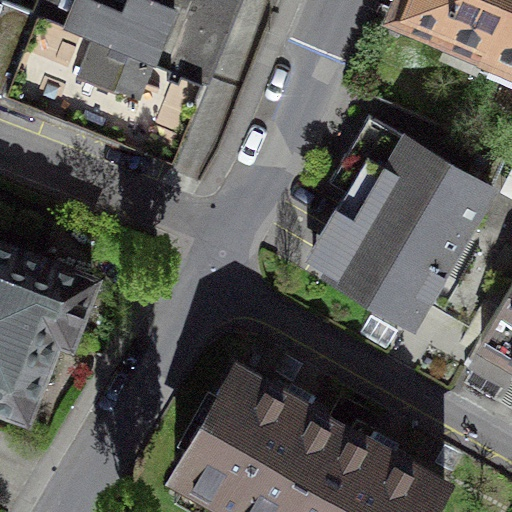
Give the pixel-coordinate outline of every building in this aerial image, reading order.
[(0,0),(0,87),(1,88),(33,9),(7,0),(0,0)] [(36,0),(33,9),(1,88),(88,121),(175,155),(236,0),(36,0)] [(484,48),(504,0),(396,0),(393,10),(484,48)] [(511,0),(504,0),(484,48),(511,60),(511,0)] [(320,231),(307,253),(410,315),(421,296),(469,324),(483,300),(495,306),(511,277),(511,157),(492,149),(475,177),(409,137),(369,114),(330,180),(370,203),(365,211),(361,218),(336,204),(320,231)] [(92,275),(0,239),(0,400),(25,410),(42,367),(56,331),(69,336),(92,275)] [(511,277),(495,306),(480,334),(482,335),(466,363),(504,384),(511,369),(511,277)] [(235,362),(175,467),(255,511),(288,511),(339,422),(287,392),(235,362)] [(339,422),(288,511),(426,511),(444,481),(392,451),(339,422)]
